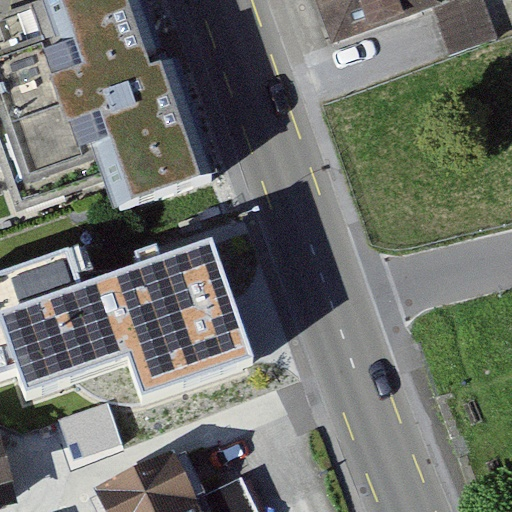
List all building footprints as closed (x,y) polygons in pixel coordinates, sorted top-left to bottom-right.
[(224,194),(169,0),(0,0),(0,4),(65,238),(224,194)] [(442,0),(315,0),(333,48),(446,7),(442,0)] [(151,296),(89,317),(74,273),(0,297),(0,403),(5,418),(173,361),(151,296)] [(5,420),(0,421),(0,508),(27,502),(5,420)] [(268,511),(252,482),(217,501),(190,450),(108,493),(117,511),(268,511)]
